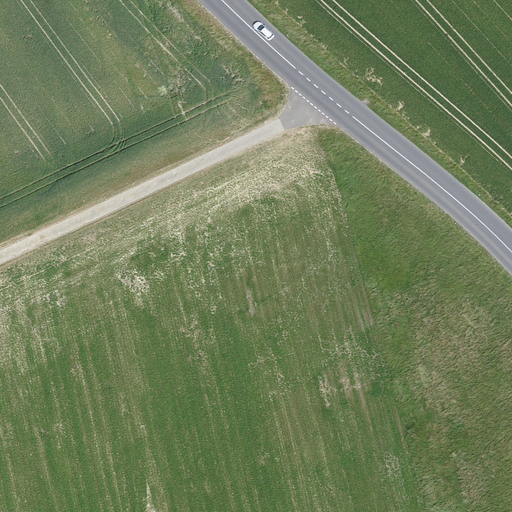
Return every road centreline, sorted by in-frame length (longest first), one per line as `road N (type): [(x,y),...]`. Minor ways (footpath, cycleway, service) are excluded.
road 1 (tertiary): [(511,254),(222,0)]
road 2 (track): [(0,257),(332,99)]
